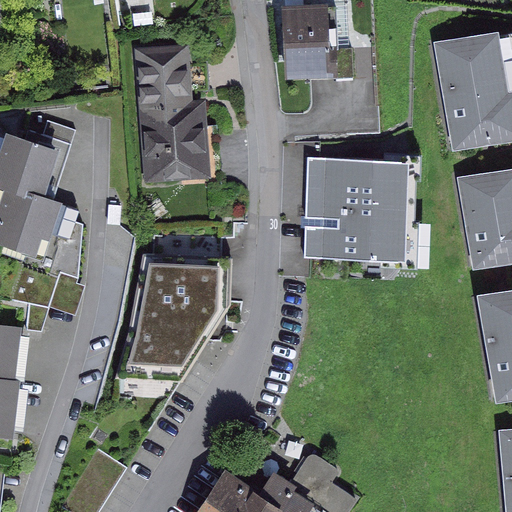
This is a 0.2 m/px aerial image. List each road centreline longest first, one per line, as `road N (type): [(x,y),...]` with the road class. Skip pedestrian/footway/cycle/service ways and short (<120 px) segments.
road 1 (residential): [(252,0),(270,138),(264,314),(237,382),(144,511)]
road 2 (residential): [(27,511),(87,322),(101,120)]
